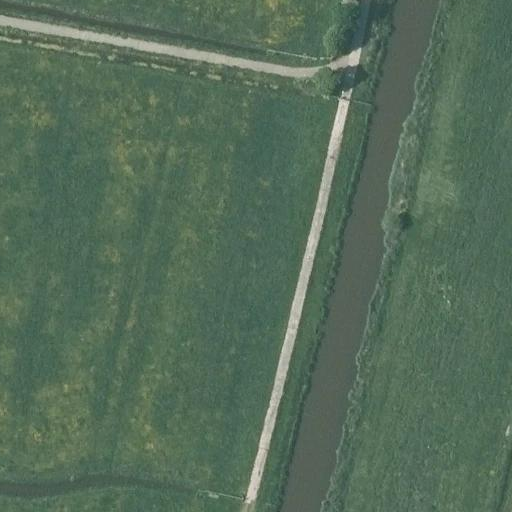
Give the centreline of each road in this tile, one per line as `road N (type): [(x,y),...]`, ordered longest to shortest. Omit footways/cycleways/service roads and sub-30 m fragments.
road 1 (track): [(250,502),(353,60)]
road 2 (track): [(366,0),(353,60),(296,73),(0,21)]
